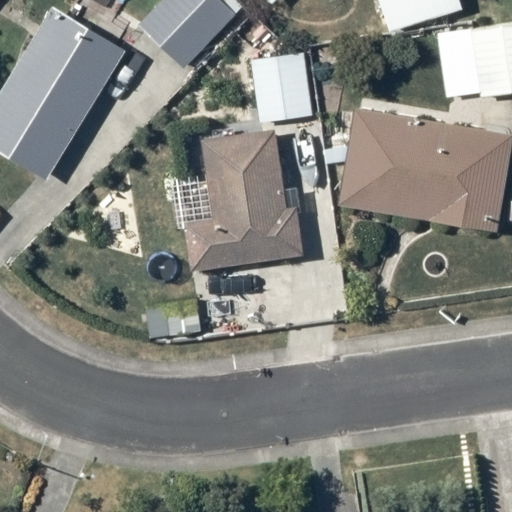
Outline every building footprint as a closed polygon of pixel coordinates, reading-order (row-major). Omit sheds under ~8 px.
[(240,7),(232,0),(162,0),(140,24),(183,66),(240,7)] [(315,0),(269,0),(271,2),(272,0),(279,0),(298,18),(315,0)] [(463,6),(461,0),(380,0),(389,29),(463,6)] [(123,52),(52,9),(0,93),(0,150),(45,178),(123,52)] [(511,90),(511,22),(438,30),(445,98),(511,90)] [(313,114),(305,49),(251,56),(260,121),(313,114)] [(511,132),(355,108),(351,133),(328,129),(322,167),(345,171),(340,205),(498,229),(511,139),(511,132)] [(298,253),(277,127),(202,139),(215,217),(184,222),(191,270),(298,253)]
